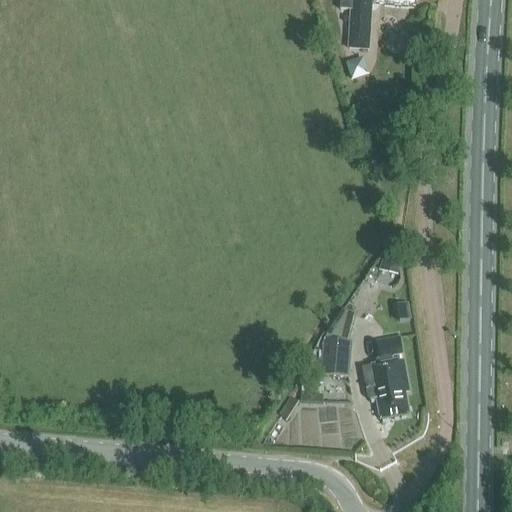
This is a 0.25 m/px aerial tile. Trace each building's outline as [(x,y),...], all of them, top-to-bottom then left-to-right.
[(340,0),(340,12),(350,13),(348,51),(369,53),(372,5),(408,8),(409,1),(416,2),(415,0),(340,0)] [(347,65),(352,80),(368,75),(363,59),(347,65)] [(389,255),(379,273),(399,278),(398,257),(389,255)] [(376,343),(380,362),(403,357),(400,339),(376,343)] [(324,377),(349,380),(352,344),(325,342),(323,363),(322,377),(324,377)] [(322,377),(323,363),(314,362),(302,386),(301,405),(323,407),(324,397),(323,397),(324,377),(322,377)] [(405,396),(410,395),(404,364),(364,371),(369,403),(378,401),(382,422),(409,417),(405,396)]
